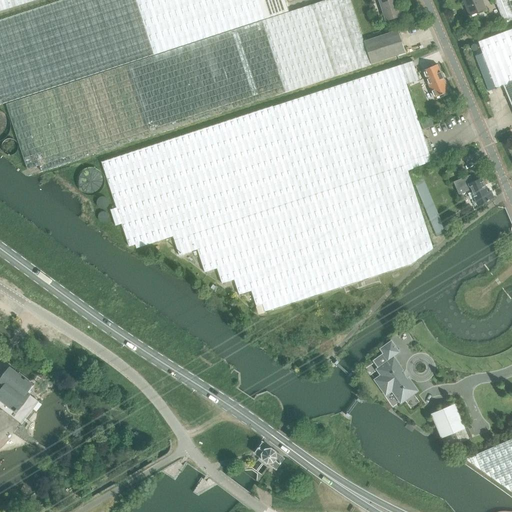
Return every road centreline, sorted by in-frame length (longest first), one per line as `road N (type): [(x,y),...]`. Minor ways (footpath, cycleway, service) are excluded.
road 1 (primary): [(339,485),(0,248)]
road 2 (unclassified): [(76,511),(189,446),(140,378),(0,285)]
road 3 (unknown): [(331,351),(403,277),(511,202)]
road 4 (tertiary): [(511,201),(425,0)]
